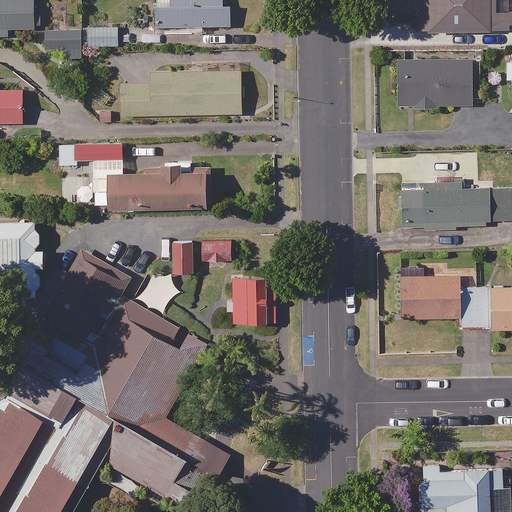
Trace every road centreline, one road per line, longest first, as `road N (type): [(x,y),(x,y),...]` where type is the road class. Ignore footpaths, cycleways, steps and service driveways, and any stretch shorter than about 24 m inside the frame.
road 1 (tertiary): [(323,0),(331,403)]
road 2 (residential): [(331,403),(511,399)]
